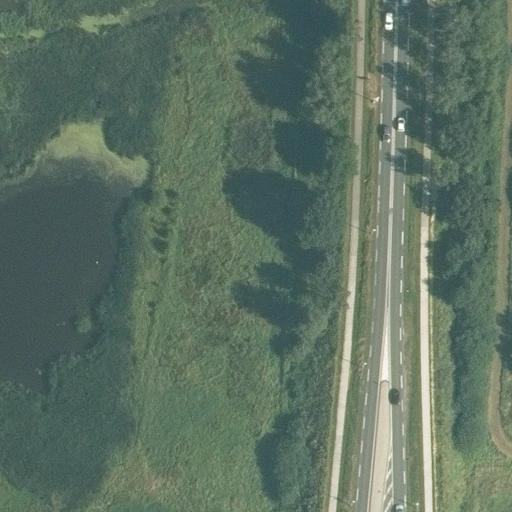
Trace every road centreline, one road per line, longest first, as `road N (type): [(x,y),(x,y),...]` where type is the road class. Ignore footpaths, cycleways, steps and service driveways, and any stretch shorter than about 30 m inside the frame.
road 1 (primary): [(387,257),(396,0)]
road 2 (primary): [(387,257),(362,511)]
road 3 (primary): [(398,511),(387,257)]
